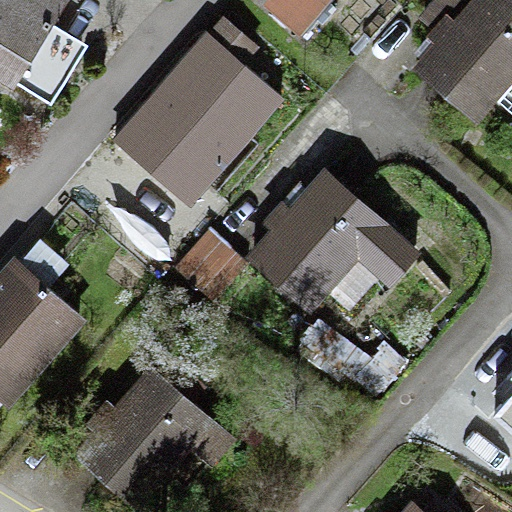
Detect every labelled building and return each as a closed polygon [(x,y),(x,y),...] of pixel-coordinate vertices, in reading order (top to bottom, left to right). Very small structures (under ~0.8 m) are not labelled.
[(0,0),(0,68),(49,98),(80,48),(47,29),(65,0),(0,0)] [(334,0),(271,0),(270,1),(308,32),(334,0)] [(511,0),(447,0),(428,23),(443,35),(416,68),(486,126),(511,96),(511,0)] [(213,31),(122,134),(199,201),(289,98),(213,31)] [(415,243),(326,170),(248,264),(313,317),(365,255),(389,274),(415,243)] [(94,314),(21,251),(0,275),(0,386),(17,402),(94,314)] [(234,437),(144,369),(74,461),(131,504),(151,479),(183,503),(234,437)] [(511,379),(492,404),(511,420),(511,379)] [(435,511),(418,496),(404,511),(435,511)]
